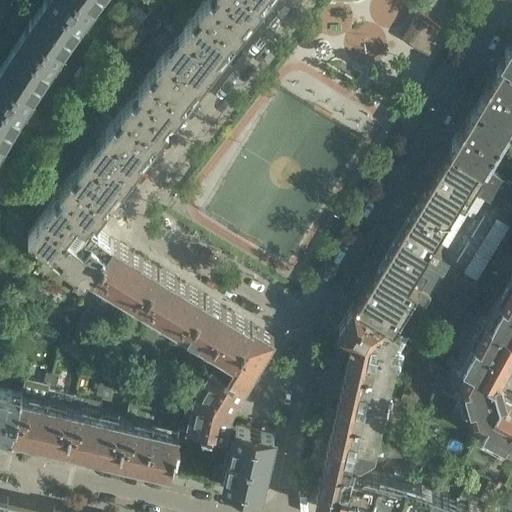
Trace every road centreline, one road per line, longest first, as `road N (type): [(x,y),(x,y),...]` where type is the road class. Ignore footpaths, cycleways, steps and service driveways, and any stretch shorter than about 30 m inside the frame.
road 1 (residential): [(291,0),(141,196),(138,212),(146,230),(202,273),(298,333)]
road 2 (residential): [(298,333),(504,0)]
road 3 (residential): [(215,511),(38,472)]
road 4 (residential): [(276,511),(301,368),(298,333)]
